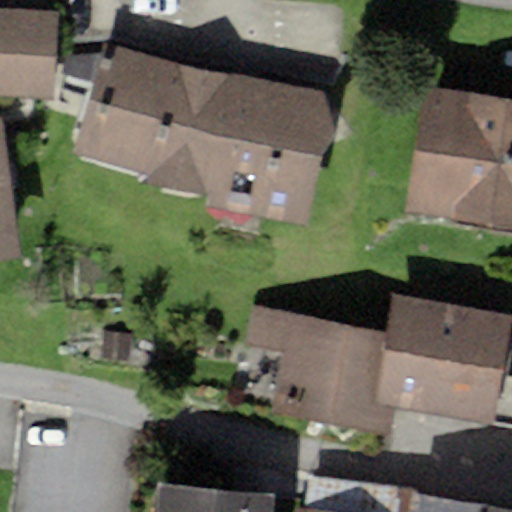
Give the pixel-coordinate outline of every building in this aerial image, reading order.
[(59,12),(0,7),(0,96),(53,100),(59,12)] [(325,93),(103,37),(73,153),(153,173),(153,177),(217,192),(214,204),(305,225),(322,156),(339,133),(325,93)] [(511,100),(422,87),(404,213),(511,229),(511,100)] [(0,262),(24,259),(5,117),(0,117),(0,262)] [(511,329),(511,315),(394,294),(387,332),(374,403),(396,406),(495,424),(511,329)] [(387,332),(255,308),(248,348),(285,355),(274,412),(390,433),(396,406),(374,403),(387,332)] [(105,331),(103,361),(129,363),(131,333),(105,331)] [(308,511),(303,511),(301,511),(300,511),(396,511),(398,490),(312,481),(308,511)] [(275,511),(277,493),(158,485),(155,511),(275,511)] [(511,511),(511,508),(414,492),(410,511),(511,511)]
